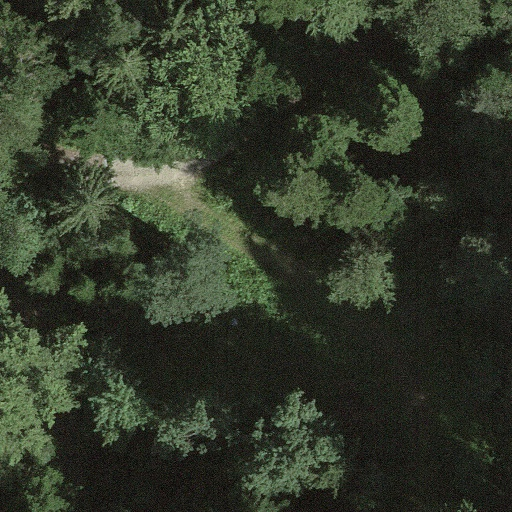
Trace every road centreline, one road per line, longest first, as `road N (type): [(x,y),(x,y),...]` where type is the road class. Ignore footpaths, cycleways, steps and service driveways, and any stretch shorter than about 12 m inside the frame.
road 1 (track): [(0,153),(136,179),(214,147),(312,75),(379,41),(453,31),(511,37)]
road 2 (track): [(136,179),(315,283),(408,373),(427,439),(422,511)]
